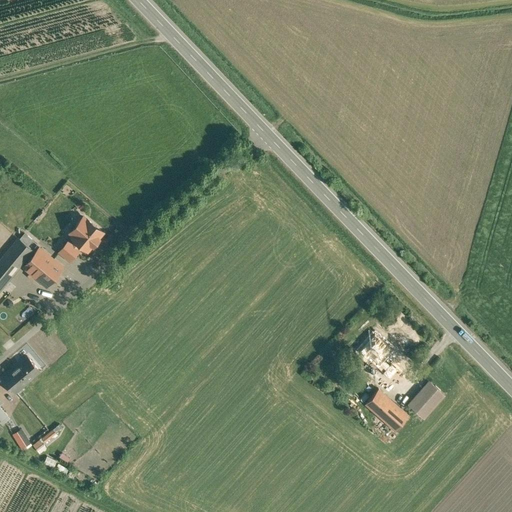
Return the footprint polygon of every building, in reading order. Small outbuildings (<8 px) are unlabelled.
[(86,219),(83,216),(76,225),(79,228),(72,237),(75,239),(72,243),(68,241),(64,246),(73,254),(78,248),(77,247),(80,243),(87,250),(92,244),(93,245),(93,244),(92,243),(97,238),(98,238),(99,238),(98,237),(102,231),(87,218),(86,219)] [(19,238),(0,260),(0,289),(27,256),(30,259),(36,252),(19,238)] [(73,254),(64,246),(59,251),(69,259),(73,254)] [(62,266),(39,247),(36,252),(30,259),(24,267),(47,286),(62,267),(62,266)] [(388,345),(375,333),(359,350),(373,362),(375,359),(388,345)] [(413,369),(388,345),(375,359),(401,382),(413,369)] [(28,356),(1,378),(14,393),(41,371),(28,356)] [(429,381),(408,404),(424,417),(444,394),(429,381)] [(408,414),(378,388),(365,403),(382,418),(395,429),(408,414)] [(382,418),(365,403),(358,410),(375,425),(382,418)] [(10,417),(0,405),(0,421),(2,424),(10,417)] [(54,433),(60,428),(56,423),(51,429),(54,433)] [(9,434),(20,449),(30,443),(19,427),(9,434)] [(50,429),(28,442),(33,450),(55,436),(50,429)]
